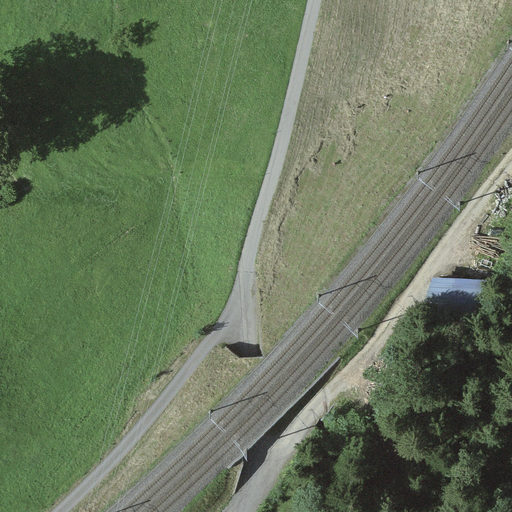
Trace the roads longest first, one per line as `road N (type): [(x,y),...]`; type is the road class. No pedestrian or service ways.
road 1 (track): [(256,471),(511,162)]
road 2 (unclassified): [(315,0),(246,293)]
road 3 (unclassified): [(246,293),(140,428),(59,511)]
road 4 (unclassified): [(246,293),(256,440)]
